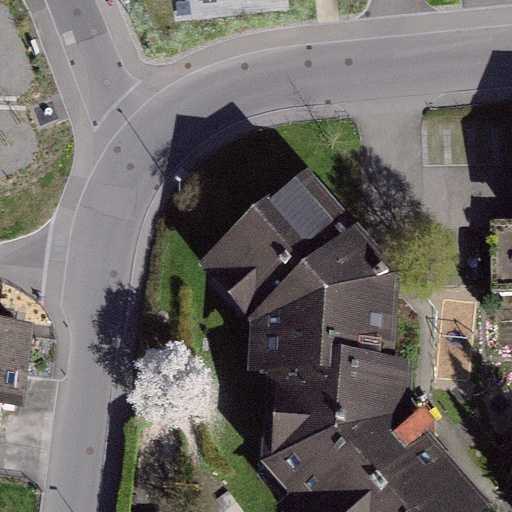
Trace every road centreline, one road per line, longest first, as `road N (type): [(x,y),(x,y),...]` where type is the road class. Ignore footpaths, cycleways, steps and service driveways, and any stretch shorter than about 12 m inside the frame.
road 1 (residential): [(143,162),(207,115),(285,85),(511,62)]
road 2 (residential): [(76,511),(105,265)]
road 3 (residential): [(143,162),(82,0)]
